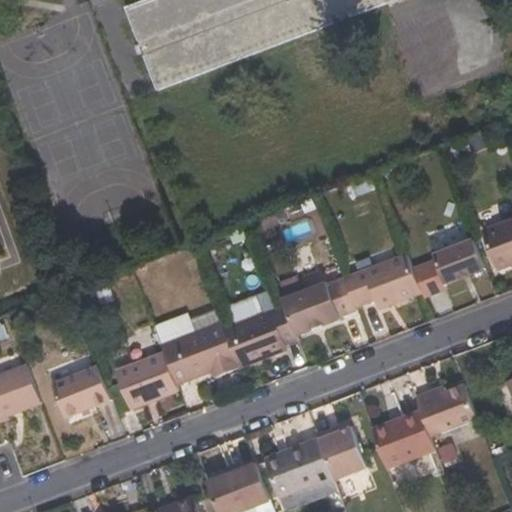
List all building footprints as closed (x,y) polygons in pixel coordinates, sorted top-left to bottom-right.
[(397,0),(150,0),(127,9),(158,91),(397,0)] [(395,21),(425,117),(455,108),(425,11),(395,21)] [(511,219),(483,230),(498,269),(511,263),(511,219)] [(437,255),(448,283),(487,267),(476,239),(437,255)] [(375,298),(380,309),(424,292),(411,255),(347,279),(357,305),(375,298)] [(359,311),(357,305),(347,279),(332,285),(330,283),(285,300),(286,304),(299,337),(345,319),(344,317),(359,311)] [(288,349),(286,342),(299,337),(286,304),(232,325),(246,365),(288,349)] [(241,367),(226,327),(224,321),(163,345),(166,354),(178,383),(212,369),(215,377),(241,367)] [(246,365),(232,325),(226,327),(241,367),(246,365)] [(118,372),(132,410),(181,391),(178,383),(166,354),(118,372)] [(0,419),(43,402),(29,365),(0,374),(0,419)] [(66,417),(114,399),(101,366),(54,385),(66,417)] [(433,394),(419,399),(422,410),(432,435),(479,419),(469,390),(436,403),(433,394)] [(432,435),(422,410),(373,429),(389,470),(437,451),(432,435)] [(338,435),(336,430),(321,435),(323,440),(338,481),(369,469),(354,429),(338,435)] [(284,501),(338,481),(323,440),(269,460),(284,501)] [(247,478),(235,482),(213,491),(220,511),(268,511),(276,509),(260,466),(245,471),(247,478)] [(245,471),(232,474),(235,482),(247,478),(245,471)] [(201,511),(197,498),(159,511),(201,511)]
